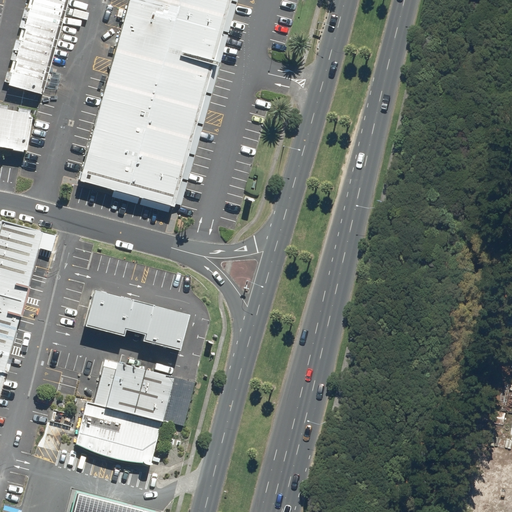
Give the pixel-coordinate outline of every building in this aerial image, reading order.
[(52,0),(18,0),(0,62),(0,77),(27,86),(52,0)] [(114,0),(67,169),(157,194),(212,0),(114,0)] [(20,103),(0,99),(0,143),(13,146),(20,103)] [(0,398),(43,233),(3,223),(0,235),(0,398)] [(180,303),(84,278),(74,315),(171,340),(180,303)] [(162,370),(95,353),(95,375),(84,394),(75,392),(64,433),(86,441),(115,448),(141,453),(162,370)] [(190,400),(167,394),(160,420),(184,426),(190,400)] [(153,511),(78,491),(72,511),(153,511)]
